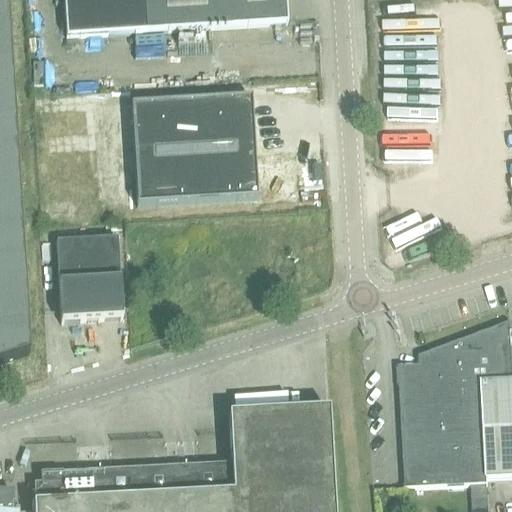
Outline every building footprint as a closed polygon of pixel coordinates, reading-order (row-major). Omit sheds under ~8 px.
[(0,0),(0,365),(29,357),(27,337),(6,0),(0,0)] [(146,37),(278,28),(287,28),(285,0),(62,0),(65,42),(146,37)] [(382,17),(429,15),(428,0),(405,0),(405,6),(382,7),(382,17)] [(115,211),(137,210),(297,200),(295,160),(255,162),(251,102),(131,110),(133,150),(121,150),(122,171),(112,172),(115,211)] [(87,223),(87,194),(51,194),(51,224),(87,223)] [(117,243),(57,247),(61,327),(121,323),(117,243)] [(511,356),(510,328),(420,361),(420,370),(399,372),(406,494),(487,489),(487,484),(511,482),(511,356)] [(40,479),(41,489),(34,489),(35,509),(32,509),(32,511),(334,511),(329,414),(228,420),(231,469),(40,479)] [(0,511),(13,511),(12,496),(0,496),(0,511)]
